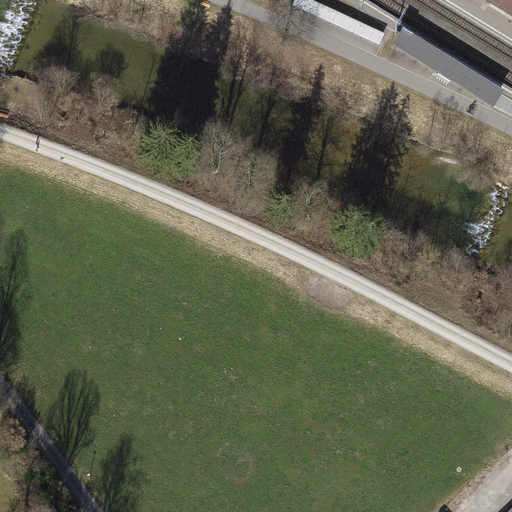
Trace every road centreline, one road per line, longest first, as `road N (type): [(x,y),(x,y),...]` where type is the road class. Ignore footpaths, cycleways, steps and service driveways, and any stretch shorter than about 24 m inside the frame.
road 1 (track): [(0,138),(229,228),(511,368)]
road 2 (track): [(221,0),(511,128)]
road 3 (residential): [(97,511),(0,381)]
